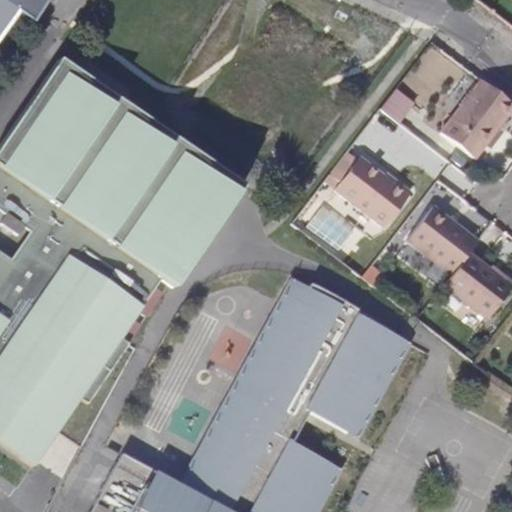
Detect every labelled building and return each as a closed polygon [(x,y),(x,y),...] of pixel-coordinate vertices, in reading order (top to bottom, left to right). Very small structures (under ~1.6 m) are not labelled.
[(46,0),(0,0),(0,39),(16,15),(30,24),(46,0)] [(0,254),(0,445),(33,468),(79,400),(88,406),(129,345),(120,339),(160,280),(173,289),(240,184),(127,107),(58,61),(0,146),(0,213),(5,217),(0,224),(0,225),(17,236),(22,229),(28,233),(9,261),(0,254)] [(511,108),(511,104),(479,80),(439,132),(474,159),(511,108)] [(384,143),(434,177),(448,156),(399,123),(415,100),(395,87),(365,131),(384,143)] [(340,184),(334,191),(384,230),(410,197),(360,158),(356,163),(345,155),(330,176),(340,184)] [(441,176),(465,196),(477,181),(453,162),(441,176)] [(470,253),(480,240),(435,206),(408,240),(453,275),(470,253)] [(453,275),(445,286),(489,320),(511,290),(511,285),(470,253),(453,275)] [(131,456),(100,511),(303,511),(305,509),(309,511),(317,511),(325,498),(314,493),(331,461),(305,446),(321,416),(348,430),(367,395),(378,401),(392,375),(381,370),(400,334),(358,311),(360,307),(311,281),(309,285),(308,284),(295,308),(288,303),(240,391),(247,395),(222,442),(226,444),(222,453),(218,451),(206,454),(210,475),(212,476),(202,494),(186,486),(131,456)] [(411,340),(400,334),(381,370),(392,375),(411,340)] [(240,391),(186,486),(202,494),(212,476),(210,475),(206,454),(218,451),(222,453),(226,444),(222,442),(247,395),(240,391)] [(359,436),(378,401),(367,395),(348,430),(359,436)] [(314,493),(325,498),(342,467),(331,461),(314,493)]
